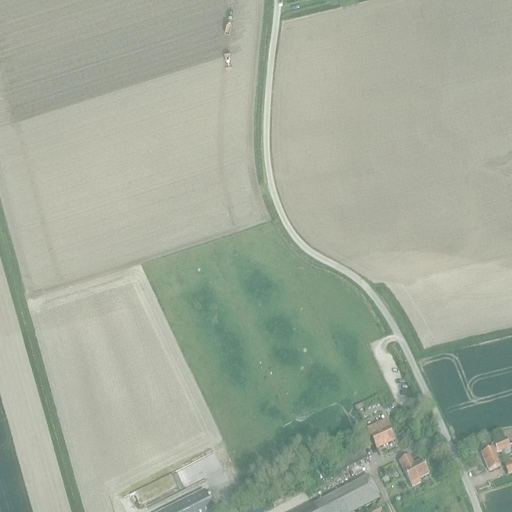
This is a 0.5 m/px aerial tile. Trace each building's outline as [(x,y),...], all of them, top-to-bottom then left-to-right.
[(385,421),(367,429),(376,450),(395,442),(394,441),(385,421)] [(494,450),(482,454),(489,472),(501,467),(497,454),(511,449),(508,439),(492,445),(494,450)] [(348,469),(368,461),(362,446),(341,455),(348,469)] [(419,479),(428,474),(422,461),(414,465),(409,457),(398,462),(410,484),(410,483),(412,487),(421,482),(419,479)] [(316,511),(356,511),(380,500),(368,478),(314,506),(316,511)] [(214,511),(204,491),(161,511),(214,511)]
